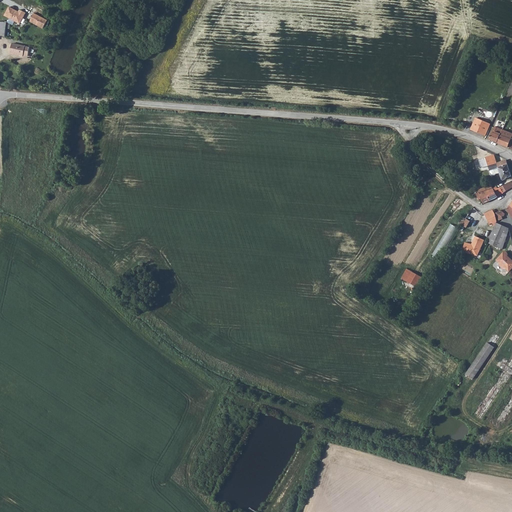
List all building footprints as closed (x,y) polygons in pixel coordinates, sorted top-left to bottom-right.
[(19,12),(9,7),(4,16),(20,25),(26,13),(20,10),(19,12)] [(35,11),(33,15),(40,19),(37,23),(44,26),(48,18),(35,11)] [(11,23),(0,22),(0,35),(7,36),(8,29),(11,29),(11,28),(11,23)] [(12,43),(10,53),(26,56),(27,54),(31,55),(32,46),(12,43)] [(470,120),(467,127),(469,128),(469,129),(483,136),(489,124),(486,123),(487,120),(482,118),(480,121),(474,118),(472,121),(470,120)] [(497,142),(499,135),(492,132),(489,139),(497,142)] [(501,135),(499,135),(497,142),(511,148),(511,146),(511,135),(509,139),(501,135)] [(488,165),(496,162),(493,154),(477,158),(480,167),(488,165)] [(500,172),(498,168),(496,162),(488,165),(491,175),(500,172)] [(511,175),(508,165),(498,168),(500,172),(502,179),(511,175)] [(511,186),(511,180),(496,188),(495,186),(490,188),(491,191),(478,198),(479,199),(481,199),(484,204),(498,197),(511,186)] [(492,210),(482,215),(485,220),(486,219),(490,224),(495,222),(498,222),(497,218),(492,210)] [(471,223),(466,220),(463,226),(468,229),(471,223)] [(495,222),(495,227),(488,240),(487,243),(494,245),(497,238),(500,231),(503,224),(499,223),(498,222),(495,222)] [(451,239),(458,227),(451,223),(444,236),(451,239)] [(500,231),(507,233),(508,230),(510,230),(509,227),(509,226),(503,224),(500,231)] [(497,238),(505,241),(507,233),(500,231),(497,238)] [(483,241),(474,237),(471,245),(459,242),(457,252),(472,256),(474,251),(478,253),(483,241)] [(499,251),(501,252),(505,241),(497,238),(494,245),(496,246),(495,249),(497,250),(498,249),(499,251)] [(507,269),(510,272),(511,270),(511,260),(508,257),(509,256),(508,255),(507,253),(505,253),(498,261),(501,264),(501,267),(504,269),(507,269)] [(407,269),(401,278),(412,284),(418,275),(407,269)] [(487,343),(465,376),(473,381),(494,348),(487,343)] [(511,411),(511,391),(494,418),(503,425),(511,411)]
